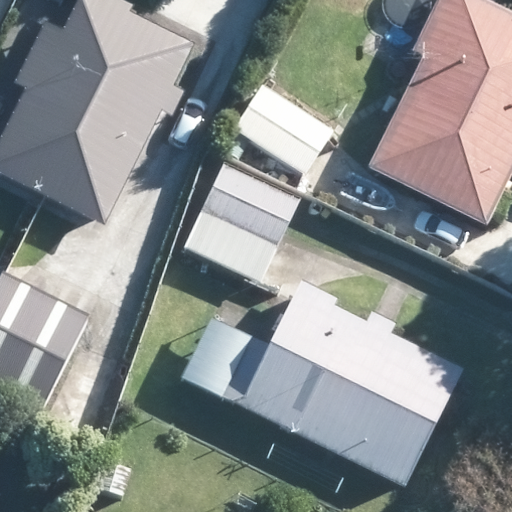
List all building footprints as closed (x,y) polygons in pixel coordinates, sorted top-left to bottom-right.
[(0,184),(100,235),(160,116),(169,121),(181,99),(170,93),(190,53),(84,0),(78,0),(77,2),(60,38),(41,28),(25,59),(0,46),(0,94),(9,99),(14,90),(23,95),(0,139),(0,184)] [(511,23),(464,0),(439,0),(411,59),(423,65),(409,91),(367,175),(482,232),(497,202),(502,194),(511,172),(511,23)] [(361,49),(389,64),(404,38),(376,23),(361,49)] [(376,94),(383,79),(388,67),(354,50),(342,75),(376,94)] [(326,149),(334,139),(261,92),(232,137),(303,184),(326,149)] [(291,218),(294,209),(223,175),(184,256),(256,290),(258,287),(281,238),(285,231),(291,218)] [(392,332),(371,320),(364,332),(330,315),(334,307),(300,289),(267,354),(249,344),(224,394),(219,403),(399,495),(458,379),(387,342),(392,332)] [(108,357),(83,346),(72,343),(72,346),(34,332),(37,327),(0,313),(0,358),(22,365),(9,399),(12,401),(6,418),(29,426),(35,410),(47,415),(45,422),(93,439),(121,360),(108,357)]
